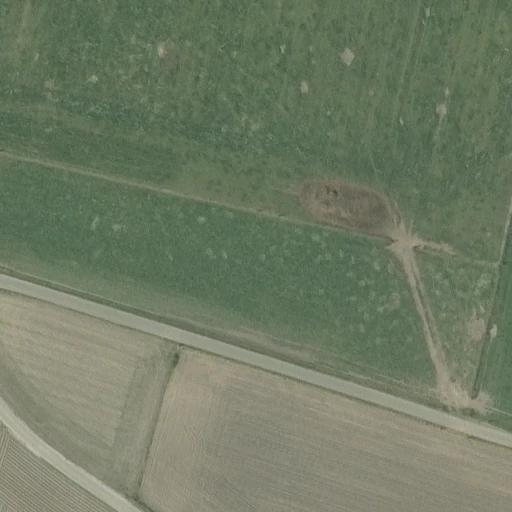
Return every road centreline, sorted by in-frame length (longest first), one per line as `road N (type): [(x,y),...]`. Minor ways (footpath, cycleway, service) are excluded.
road 1 (unclassified): [(511,440),(0,287)]
road 2 (unclassified): [(128,511),(0,408)]
